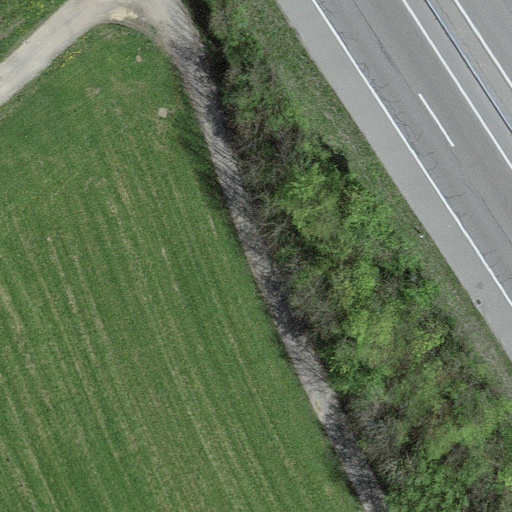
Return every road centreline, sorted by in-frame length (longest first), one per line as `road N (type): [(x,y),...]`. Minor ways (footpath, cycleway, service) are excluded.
road 1 (unclassified): [(381,511),(285,321),(190,51),(164,0)]
road 2 (motorway): [(357,0),(511,236)]
road 3 (track): [(99,0),(0,86)]
